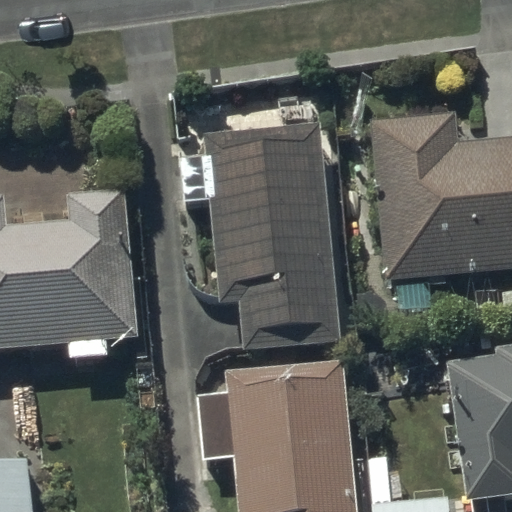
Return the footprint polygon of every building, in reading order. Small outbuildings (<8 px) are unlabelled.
[(324,85),(211,93),(225,276),(246,274),(249,321),(341,314),(324,85)] [(474,105),(381,113),(393,258),(511,247),(511,122),(475,125),(474,105)] [(0,328),(141,318),(131,184),(83,187),(84,198),(0,203),(0,328)] [(511,331),(449,339),(466,482),(511,476),(511,331)] [(353,511),(339,339),(209,350),(216,438),(243,436),(249,511),(353,511)] [(35,511),(31,465),(0,467),(0,511),(35,511)]
